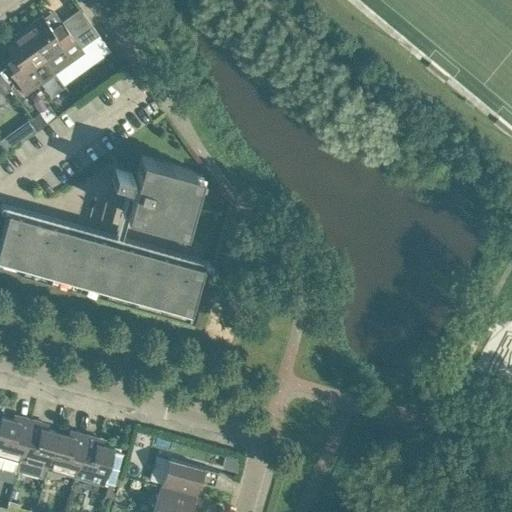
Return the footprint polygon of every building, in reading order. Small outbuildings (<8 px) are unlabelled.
[(81,46),(98,34),(82,11),(53,31),(42,15),(23,29),(54,73),(84,51),(81,46)] [(54,73),(23,29),(4,42),(17,59),(6,66),(26,93),(54,73)] [(0,104),(9,98),(0,85),(0,104)] [(27,119),(0,138),(0,147),(3,152),(35,130),(27,119)] [(141,155),(134,180),(125,212),(177,227),(181,213),(189,215),(197,186),(190,183),(194,170),(141,155)] [(112,178),(129,183),(131,172),(115,168),(112,178)] [(203,263),(92,232),(7,208),(0,232),(0,262),(17,268),(17,269),(188,316),(203,263)] [(0,466),(16,471),(31,418),(18,415),(17,420),(0,414),(0,466)] [(47,468),(57,431),(42,427),(43,422),(31,418),(16,471),(44,479),(47,468)] [(74,476),(86,434),(74,431),(72,435),(57,431),(47,468),(74,476)] [(123,452),(113,449),(114,447),(98,442),(99,438),(86,434),(74,476),(103,484),(104,481),(114,484),(123,452)] [(224,454),(221,467),(235,471),(238,458),(224,454)] [(168,456),(160,485),(195,495),(200,480),(214,484),(217,471),(168,456)] [(200,511),(191,509),(195,495),(160,485),(152,511),(200,511)] [(6,507),(4,511),(16,511),(19,503),(8,500),(6,507)]
